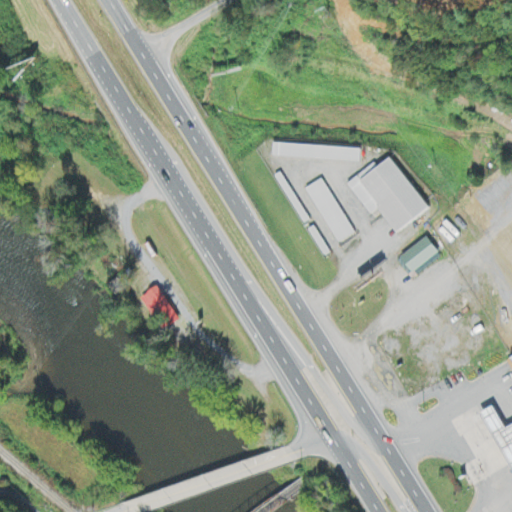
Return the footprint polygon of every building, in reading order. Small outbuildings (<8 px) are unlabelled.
[(364,149),(277,145),(276,159),(363,163),(364,149)] [(350,185),(373,216),(382,210),(401,235),(434,210),(397,159),(382,170),(378,165),(350,185)] [(308,190),(340,245),(357,235),(325,180),(308,190)] [(404,257),(415,274),(443,256),(432,239),(404,257)] [(179,315),(163,289),(145,299),(161,326),(179,315)] [(487,415),(511,465),(511,429),(511,430),(500,408),(487,415)]
